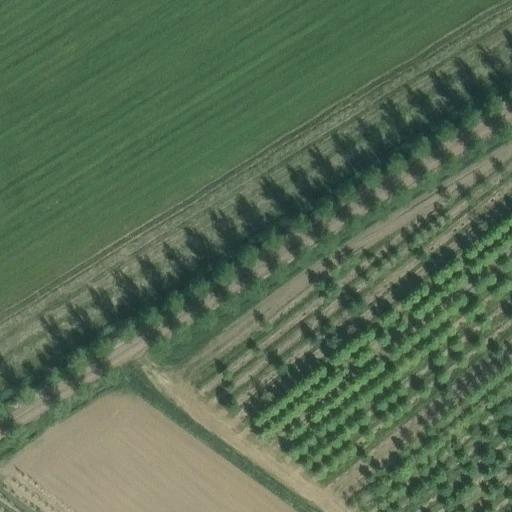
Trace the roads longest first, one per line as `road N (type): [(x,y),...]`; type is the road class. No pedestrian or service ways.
road 1 (track): [(511,107),(0,425)]
road 2 (track): [(123,348),(343,511)]
